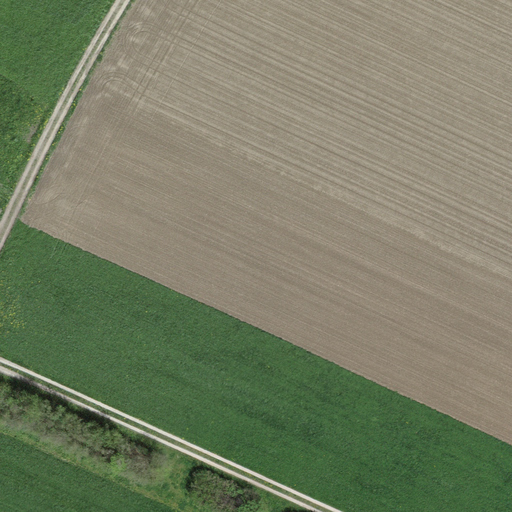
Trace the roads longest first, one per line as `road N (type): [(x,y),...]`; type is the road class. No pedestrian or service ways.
road 1 (track): [(0,361),(325,511)]
road 2 (track): [(0,261),(115,0)]
